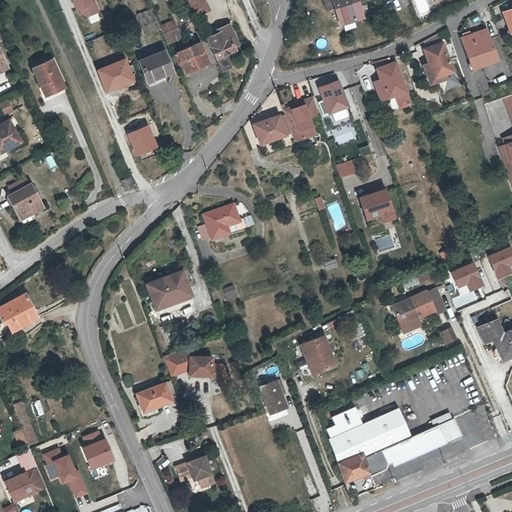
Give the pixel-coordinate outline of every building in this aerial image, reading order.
[(95,0),(70,0),(75,10),(77,9),(81,20),(100,13),(95,0)] [(332,0),(340,24),(356,18),(350,3),(358,0),(332,0)] [(350,3),(356,18),(363,16),(358,0),(350,3)] [(206,1),(193,7),(196,14),(209,8),(206,1)] [(136,14),(140,25),(155,20),(151,8),(136,14)] [(507,30),(511,28),(511,9),(501,13),(507,30)] [(488,40),(497,37),(496,34),(492,21),(483,24),(485,29),(460,37),(469,65),(483,60),(484,63),(494,59),(488,40)] [(173,23),(161,28),(166,42),(179,37),(173,23)] [(219,32),(215,33),(208,36),(218,58),(236,49),(234,46),(232,40),(236,38),(229,23),(218,28),(219,32)] [(425,49),(439,44),(436,35),(423,42),(425,49)] [(444,79),(443,75),(452,72),(442,42),(439,44),(425,49),(422,50),(427,64),(421,65),(428,84),(444,79)] [(177,54),(186,72),(209,62),(200,43),(177,54)] [(165,75),(164,73),(172,70),(164,51),(139,60),(147,81),(165,75)] [(229,53),(218,58),(224,69),(231,66),(233,62),(229,53)] [(98,71),(106,89),(115,85),(116,88),(133,80),(124,59),(98,71)] [(33,69),(45,96),(64,87),(52,61),(33,69)] [(393,95),(397,108),(408,104),(404,91),(394,62),(375,69),(379,80),(385,98),(393,95)] [(385,98),(379,80),(372,82),(379,100),(385,98)] [(318,87),(323,100),(327,113),(346,106),(337,81),(318,87)] [(359,85),(350,87),(353,99),(362,97),(359,85)] [(511,94),(502,98),(511,124),(511,133),(501,137),(503,143),(497,145),(511,185),(511,94)] [(295,145),(297,151),(318,143),(314,133),(308,117),(317,113),(311,96),(301,100),(302,102),(294,105),(295,107),(291,108),(290,106),(282,109),(284,114),(291,132),(294,142),(295,145)] [(7,100),(0,103),(0,108),(3,115),(12,111),(7,100)] [(327,113),(323,100),(317,102),(322,115),(327,113)] [(285,135),(285,134),(291,132),(284,114),(279,117),(278,115),(252,125),(259,144),(285,135)] [(0,124),(0,152),(19,142),(8,121),(0,124)] [(147,126),(126,134),(135,157),(156,149),(147,126)] [(351,160),(335,165),(340,178),(356,173),(351,160)] [(16,192),(31,184),(27,177),(12,185),(16,192)] [(121,181),(125,191),(133,187),(129,178),(121,181)] [(31,184),(16,192),(8,196),(23,224),(36,217),(34,212),(43,207),(31,184)] [(388,187),(359,197),(366,219),(381,214),(384,222),(398,218),(388,187)] [(320,194),(314,196),(318,210),(325,208),(320,194)] [(210,211),(219,235),(220,235),(218,227),(224,226),(236,221),(235,219),(230,204),(210,211)] [(204,223),(209,237),(210,238),(219,235),(210,211),(201,214),(204,223)] [(236,221),(224,226),(226,233),(243,227),(244,224),(242,219),(239,217),(235,219),(236,221)] [(209,237),(204,223),(197,225),(202,239),(209,237)] [(218,227),(220,235),(226,233),(224,226),(218,227)] [(511,265),(511,254),(509,247),(486,256),(495,280),(509,275),(506,268),(511,265)] [(326,270),(337,266),(335,259),(323,263),(326,270)] [(472,262),(449,271),(456,288),(465,285),(468,292),(482,286),(472,262)] [(187,288),(181,270),(145,284),(153,304),(167,299),(166,295),(187,288)] [(226,300),(237,296),(233,285),(222,289),(226,300)] [(187,288),(166,295),(167,299),(153,304),(154,309),(190,295),(187,288)] [(435,288),(427,292),(430,300),(436,297),(440,298),(435,288)] [(5,322),(6,324),(0,326),(0,334),(7,331),(20,323),(24,334),(42,323),(38,315),(35,317),(25,296),(26,296),(24,292),(21,294),(22,295),(0,306),(0,319),(2,324),(5,322)] [(427,292),(392,307),(404,333),(421,325),(418,318),(435,311),(436,314),(445,310),(440,298),(436,297),(430,300),(427,292)] [(478,326),(485,342),(493,339),(501,357),(511,352),(511,330),(503,334),(497,318),(478,326)] [(450,327),(440,331),(446,343),(455,339),(450,327)] [(303,345),(308,359),(311,358),(318,373),(336,366),(323,336),(303,345)] [(183,348),(163,355),(168,370),(170,375),(185,370),(189,370),(189,375),(216,376),(219,382),(230,379),(225,364),(212,363),(212,356),(185,356),(183,348)] [(311,358),(308,359),(315,374),(318,373),(311,358)] [(230,379),(219,382),(221,390),(233,386),(230,379)] [(270,413),(278,410),(279,410),(286,407),(282,396),(285,394),(280,379),(259,387),(269,413),(270,413)] [(136,393),(140,404),(141,404),(144,411),(171,400),(165,382),(136,393)] [(39,399),(30,402),(35,417),(43,414),(39,399)] [(18,448),(35,441),(21,401),(11,404),(20,429),(12,432),(18,448)] [(359,423),(332,436),(327,437),(338,464),(365,453),(374,474),(384,470),(386,468),(387,466),(387,465),(393,463),(395,467),(447,445),(439,425),(411,437),(398,407),(359,423)] [(326,423),(332,436),(359,423),(353,410),(326,423)] [(453,419),(439,425),(447,445),(461,438),(453,419)] [(98,431),(81,437),(84,445),(80,447),(89,470),(113,460),(105,438),(101,440),(98,431)] [(59,448),(42,455),(46,466),(52,464),(60,485),(68,482),(74,498),(88,492),(78,469),(75,471),(68,455),(63,457),(59,448)] [(365,453),(338,464),(346,481),(363,474),(364,478),(374,474),(365,453)] [(197,472),(198,476),(202,485),(214,481),(204,454),(174,466),(179,479),(192,474),(197,472)] [(37,468),(33,470),(41,489),(45,487),(37,468)] [(4,482),(12,501),(41,489),(33,470),(4,482)]
